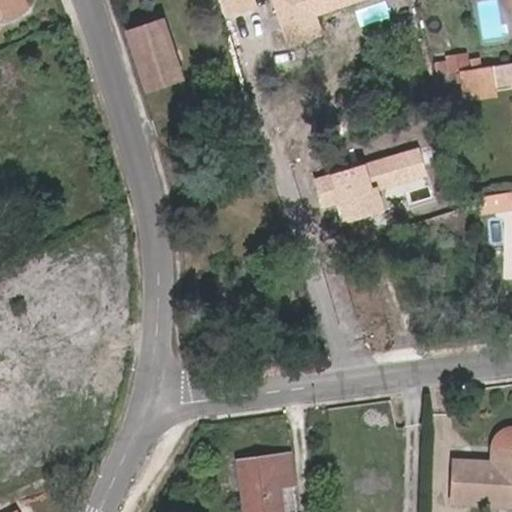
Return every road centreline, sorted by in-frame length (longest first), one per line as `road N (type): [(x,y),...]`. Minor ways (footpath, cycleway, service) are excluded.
road 1 (residential): [(150,396),(161,264),(151,202),(90,0)]
road 2 (residential): [(511,359),(212,397),(150,396)]
road 3 (residential): [(104,511),(150,396)]
